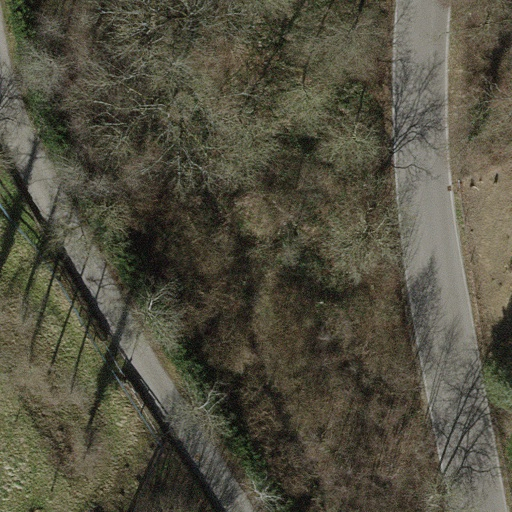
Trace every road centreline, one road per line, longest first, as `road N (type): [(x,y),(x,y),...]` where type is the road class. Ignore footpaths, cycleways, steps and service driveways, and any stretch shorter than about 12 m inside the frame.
road 1 (tertiary): [(424,0),(419,160),(435,291),(480,511)]
road 2 (track): [(0,92),(158,382),(241,511)]
